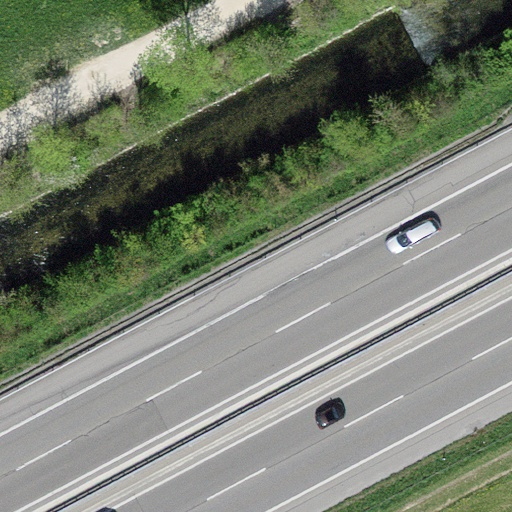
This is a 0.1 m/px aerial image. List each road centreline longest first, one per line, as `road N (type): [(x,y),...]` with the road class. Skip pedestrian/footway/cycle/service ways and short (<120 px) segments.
road 1 (motorway): [(511,206),(0,477)]
road 2 (motorway): [(182,511),(511,337)]
road 3 (track): [(242,0),(0,127)]
